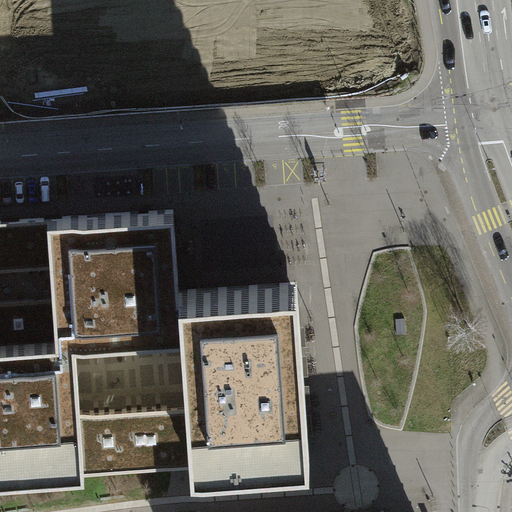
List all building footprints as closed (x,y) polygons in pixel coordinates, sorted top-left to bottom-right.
[(179,287),(173,207),(50,216),(53,263),(56,297),(59,340),(76,339),(165,333),(182,332),(179,287)] [(0,266),(53,263),(50,216),(0,219),(0,266)] [(191,462),(310,454),(297,279),(187,287),(179,287),(182,332),(187,402),(191,462)] [(0,344),(59,340),(56,297),(0,301),(0,344)] [(176,463),(191,462),(187,402),(170,403),(80,410),(80,404),(76,339),(59,340),(0,344),(0,474),(84,469),(176,463)]
